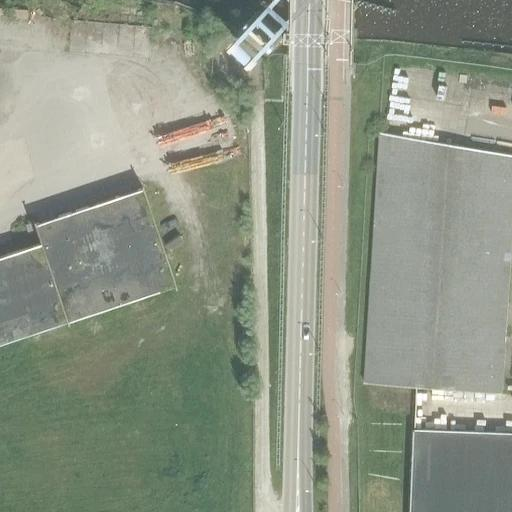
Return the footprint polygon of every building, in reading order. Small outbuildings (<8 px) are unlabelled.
[(286,0),(288,1),(289,1),(354,10),(355,10),(357,8),(357,2),(355,1),(354,3),(353,3),(353,2),(335,0),(286,0)] [(0,49),(0,103),(45,89),(33,53),(0,49)] [(508,388),(511,298),(511,139),(379,133),(368,383),(419,386),(419,384),(508,388)] [(46,235),(0,247),(0,340),(66,322),(63,312),(179,279),(149,173),(37,204),(46,235)] [(410,511),(511,511),(511,432),(414,429),(410,511)]
